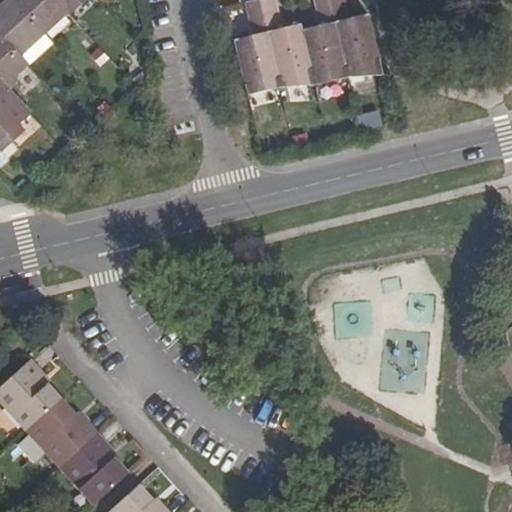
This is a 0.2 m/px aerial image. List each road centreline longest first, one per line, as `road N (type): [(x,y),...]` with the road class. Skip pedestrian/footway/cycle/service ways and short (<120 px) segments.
road 1 (unclassified): [(511,137),(234,203)]
road 2 (residential): [(184,0),(234,203)]
road 3 (residential): [(119,399),(151,369),(93,237)]
road 4 (residential): [(215,511),(119,399)]
road 5 (unclassified): [(234,203),(93,237)]
